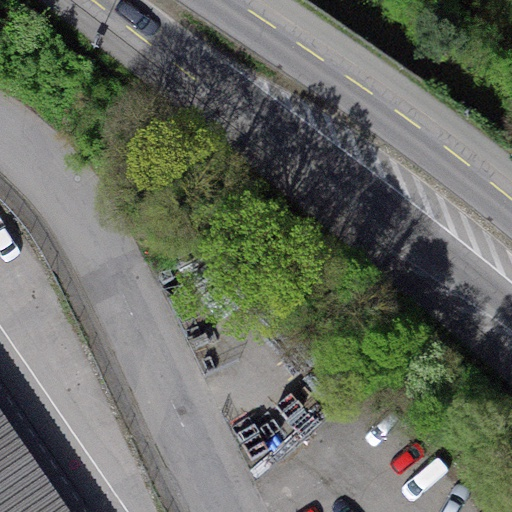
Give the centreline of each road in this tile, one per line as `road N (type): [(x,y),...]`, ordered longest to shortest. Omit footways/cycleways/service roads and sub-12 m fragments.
road 1 (residential): [(0,126),(40,162),(71,208),(228,511)]
road 2 (secondary): [(164,0),(511,255)]
